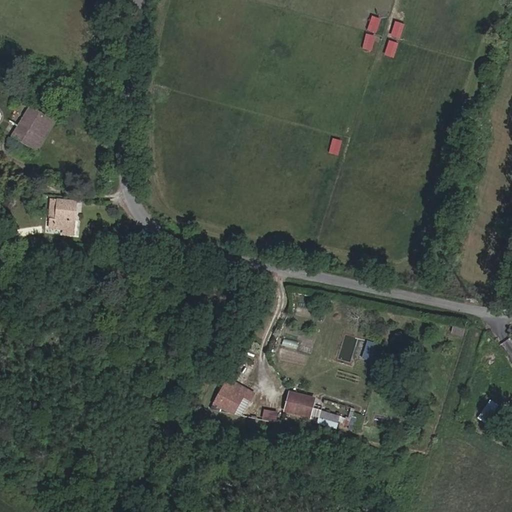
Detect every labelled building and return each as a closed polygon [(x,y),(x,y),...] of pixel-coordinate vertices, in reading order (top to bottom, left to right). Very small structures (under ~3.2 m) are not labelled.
[(367,29),(376,32),(382,18),(372,15),(367,29)] [(402,38),(405,22),(394,20),(391,36),(402,38)] [(365,33),(362,48),(373,50),(376,35),(365,33)] [(389,39),(384,54),(394,57),(399,43),(389,39)] [(16,135),(36,147),(51,123),(31,111),(16,135)] [(63,234),(73,235),(76,202),(52,199),(50,227),(63,229),(63,234)] [(452,333),(463,336),(465,328),(454,325),(452,333)] [(365,351),(374,354),(377,344),(368,341),(365,351)] [(251,402),(243,397),(247,390),(227,379),(211,409),(244,416),(251,402)] [(251,402),(255,394),(247,390),(243,397),(251,402)] [(285,411),(310,417),(314,399),(290,393),(285,411)] [(314,422),(337,428),(341,415),(318,408),(314,422)] [(263,419),(276,420),(277,410),(264,409),(263,419)]
